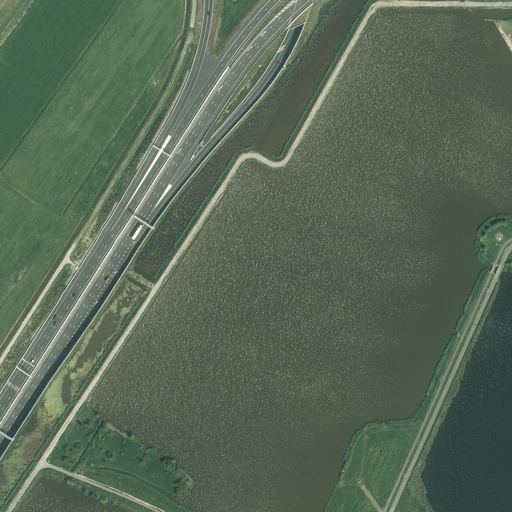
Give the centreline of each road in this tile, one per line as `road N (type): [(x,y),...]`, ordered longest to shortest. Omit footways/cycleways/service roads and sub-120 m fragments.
road 1 (unknown): [(35,467),(240,157),(284,163),(374,4),(511,3)]
road 2 (motorway): [(273,0),(112,231)]
road 3 (motorway): [(0,439),(147,208)]
road 4 (motorway): [(147,208),(270,74),(303,0)]
road 5 (motorway): [(147,208),(240,65),(304,0)]
road 6 (motorway): [(210,0),(191,86),(112,231)]
road 7 (motorway): [(112,231),(0,408)]
